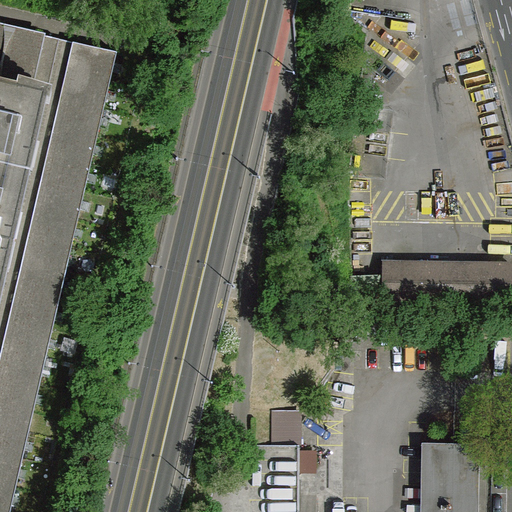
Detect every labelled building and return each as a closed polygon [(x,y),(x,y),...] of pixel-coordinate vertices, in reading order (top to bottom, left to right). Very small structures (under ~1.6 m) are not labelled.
[(396,96),(434,43),(402,19),(363,73),(396,96)] [(0,88),(46,99),(60,40),(0,26),(0,88)] [(117,53),(60,40),(46,99),(29,175),(28,179),(85,192),(117,53)] [(0,168),(29,175),(46,99),(0,88),(0,168)] [(28,179),(29,175),(0,168),(0,241),(13,244),(28,179)] [(60,303),(85,192),(28,179),(13,244),(2,290),(60,303)] [(0,297),(2,290),(13,244),(0,241),(0,297)] [(511,304),(511,265),(385,263),(384,302),(511,304)] [(379,277),(353,278),(354,304),(381,303),(379,277)] [(0,297),(0,406),(33,415),(60,303),(2,290),(0,297)] [(0,511),(11,511),(33,415),(0,406),(0,511)] [(301,446),(301,415),(301,410),(275,410),(275,446),(301,446)] [(249,511),(299,511),(300,477),(301,446),(275,446),(249,445),(249,511)] [(320,445),(301,446),(300,477),(320,476),(320,445)] [(427,511),(476,511),(477,448),(455,447),(428,447),(427,511)]
